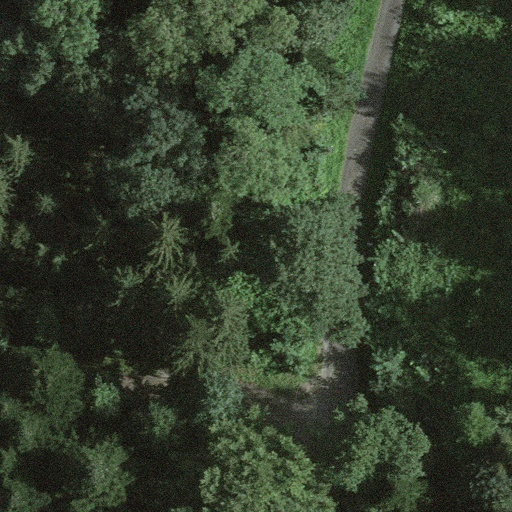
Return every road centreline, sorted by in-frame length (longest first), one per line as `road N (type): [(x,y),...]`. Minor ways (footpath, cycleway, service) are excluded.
road 1 (track): [(395,0),(351,244),(342,334),(352,413)]
road 2 (track): [(352,413),(142,382),(0,390)]
